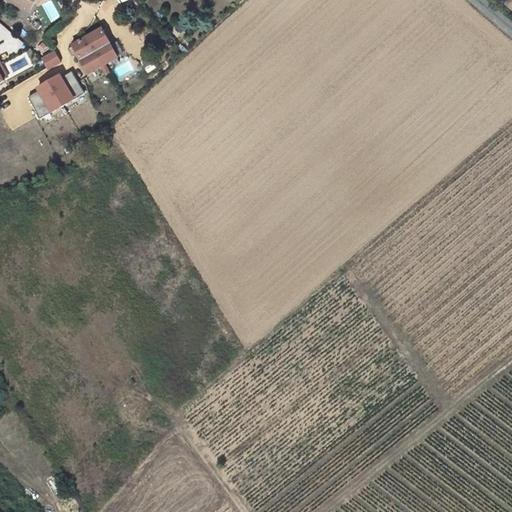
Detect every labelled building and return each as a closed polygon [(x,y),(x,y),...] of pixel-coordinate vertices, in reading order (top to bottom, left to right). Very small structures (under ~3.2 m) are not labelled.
[(7,0),(30,12),(36,2),(36,0),(7,0)] [(118,57),(103,29),(86,38),(94,53),(96,52),(103,65),(106,64),(118,57)] [(94,53),(86,38),(72,45),(73,47),(81,61),(88,74),(103,65),(96,52),(94,53)] [(78,63),(81,61),(73,47),(68,49),(73,57),(74,56),(78,63)] [(61,62),(55,51),(42,59),(48,69),(61,62)] [(144,65),(151,60),(148,55),(140,60),(144,65)] [(144,65),(149,73),(157,68),(151,60),(144,65)] [(0,72),(4,80),(8,77),(0,61),(0,72)] [(37,87),(39,90),(29,96),(40,119),(85,93),(72,71),(63,76),(61,73),(37,87)]
